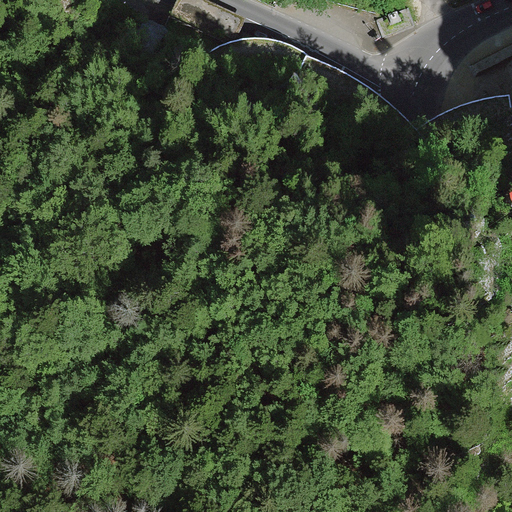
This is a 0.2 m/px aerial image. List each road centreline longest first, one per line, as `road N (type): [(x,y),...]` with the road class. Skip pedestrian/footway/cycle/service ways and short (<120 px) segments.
road 1 (primary): [(207,0),(416,103)]
road 2 (primary): [(416,103),(430,134),(511,229)]
road 3 (secondary): [(416,103),(432,57),(511,5)]
